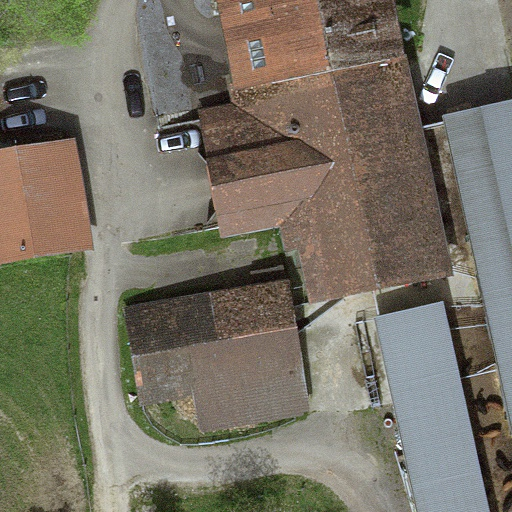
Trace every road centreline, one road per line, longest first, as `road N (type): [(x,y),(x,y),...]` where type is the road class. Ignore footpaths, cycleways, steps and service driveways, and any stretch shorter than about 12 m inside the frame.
road 1 (track): [(100,464),(299,458),(357,490),(364,511)]
road 2 (track): [(134,0),(106,119),(108,248)]
road 3 (track): [(100,464),(90,326),(108,248)]
